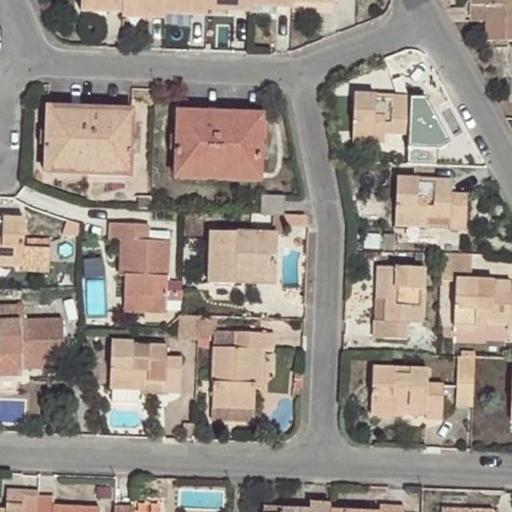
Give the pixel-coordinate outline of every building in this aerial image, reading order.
[(125,0),(83,0),(83,10),(109,10),(109,5),(126,6),(125,0)] [(150,18),(166,18),(166,14),(167,9),(166,0),(125,0),(126,6),(126,11),(125,12),(150,12),(150,18)] [(191,15),(208,15),(208,11),(208,5),(208,0),(166,0),(167,9),(191,10),(191,15)] [(234,11),(251,12),(251,9),(252,2),(251,0),(208,0),(208,5),(235,6),(234,11)] [(276,9),(293,9),(293,3),(292,0),(251,0),(252,2),(277,3),(276,9)] [(511,21),(511,0),(474,0),(475,21),(489,21),(511,21)] [(511,21),(489,21),(488,42),(511,41),(511,21)] [(409,115),(411,97),(357,95),(355,142),(386,143),(386,136),(408,137),(408,151),(424,151),(425,116),(409,115)] [(91,167),(93,110),(49,109),(47,165),(91,167)] [(91,167),(135,169),(137,112),(93,110),(91,167)] [(221,172),(223,116),(179,114),(177,170),(221,172)] [(266,117),(223,116),(221,172),(264,173),(266,117)] [(134,178),(135,169),(91,167),(47,165),(46,175),(134,178)] [(264,182),(264,173),(221,172),(177,170),(177,179),(264,182)] [(453,219),(452,225),(452,229),(467,229),(468,195),(452,195),(453,181),(399,179),(397,225),(429,226),(429,224),(429,218),(453,219)] [(262,214),(285,216),(286,197),(263,195),(262,214)] [(141,197),(141,210),(153,210),(154,199),(141,197)] [(0,266),(24,267),(26,221),(0,220),(0,266)] [(80,223),(70,220),(65,236),(80,235),(80,223)] [(169,297),(170,241),(148,241),(149,226),(113,224),(113,240),(124,240),(122,267),(128,267),(127,295),(169,297)] [(254,279),(277,278),(279,235),(213,233),(211,283),(237,283),(237,271),(254,271),(254,279)] [(87,258),(90,311),(107,310),(104,257),(87,258)] [(378,298),(381,299),(387,299),(387,322),(380,321),(375,321),(374,337),(410,340),(410,323),(425,323),(427,269),(380,267),(378,298)] [(277,284),(277,278),(254,279),(254,271),(237,271),(237,283),(277,284)] [(511,322),(510,328),(510,331),(511,331),(511,296),(511,282),(458,280),(456,327),(487,329),(488,327),(487,320),(511,322)] [(22,363),(65,362),(65,319),(26,320),(26,306),(0,306),(0,376),(24,376),(23,370),(22,363)] [(258,379),(264,378),(265,351),(274,351),(275,335),(236,334),(235,349),(216,347),(215,405),(256,406),(257,386),(258,379)] [(167,383),(166,391),(183,391),(184,359),(167,359),(167,344),(113,342),(112,388),(142,390),(143,382),(167,383)] [(475,386),(476,358),(460,357),(458,385),(475,386)] [(429,411),(428,417),(427,420),(444,421),(446,385),(429,384),(430,372),(375,370),(373,416),(404,417),(404,415),(404,409),(429,411)] [(142,390),(166,391),(167,383),(143,382),(142,390)] [(474,405),(475,386),(458,385),(457,405),(474,405)] [(40,511),(41,499),(26,498),(26,496),(10,495),(8,511),(0,511),(40,511)] [(56,499),(41,499),(40,511),(101,511),(101,510),(56,508),(56,499)]
